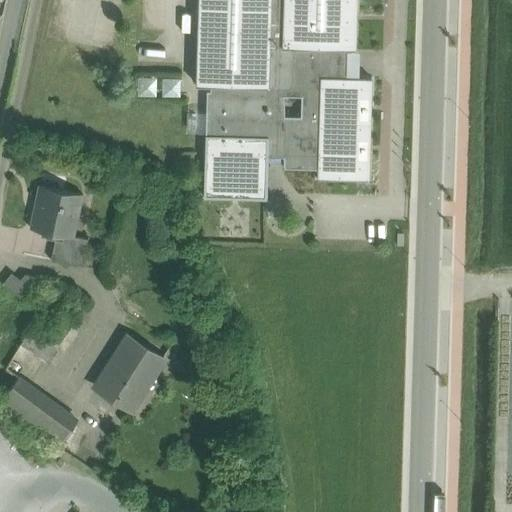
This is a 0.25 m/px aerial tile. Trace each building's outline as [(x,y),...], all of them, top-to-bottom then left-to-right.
[(197,0),(195,85),(210,85),(319,88),(320,75),(349,76),(350,49),(356,49),(357,0),(197,0)] [(134,93),(178,94),(178,75),(135,74),(134,93)] [(319,88),(210,85),(210,90),(206,90),(203,196),(266,198),(267,157),(270,156),(271,161),(280,161),(280,156),(283,156),(284,167),(317,168),(316,178),(369,180),(372,76),(349,76),(320,75),(319,88)] [(82,193),(39,184),(30,227),(56,233),(73,236),(74,235),(82,193)] [(73,236),(56,233),(51,259),(82,266),(88,238),(74,235),(73,236)] [(0,279),(0,281),(21,295),(33,276),(22,269),(17,276),(6,270),(0,279)] [(28,331),(20,344),(41,357),(49,345),(28,331)] [(129,336),(87,402),(120,423),(162,358),(129,336)] [(77,420),(18,376),(0,400),(0,403),(59,446),(77,420)]
